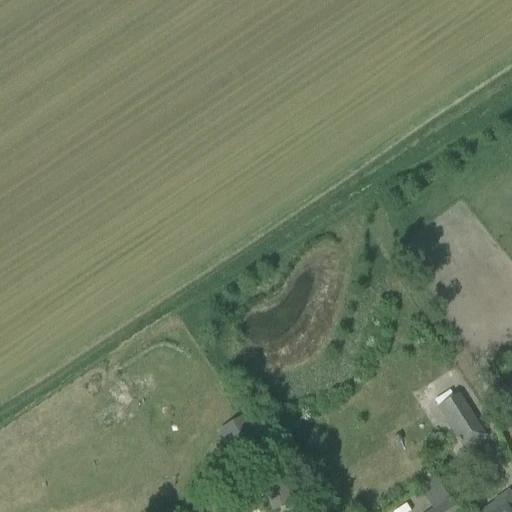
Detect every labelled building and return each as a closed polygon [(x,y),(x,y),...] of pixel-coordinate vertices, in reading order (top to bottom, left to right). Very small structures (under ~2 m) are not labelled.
[(438,407),(464,449),(485,437),(459,393),(438,407)] [(263,448),(243,417),(219,433),(238,463),(263,448)] [(277,474),(264,478),(268,492),(281,488),(277,474)] [(509,511),(511,510),(511,498),(508,492),(493,502),(497,509),(493,511),(509,511)] [(457,511),(449,500),(430,511),(457,511)]
